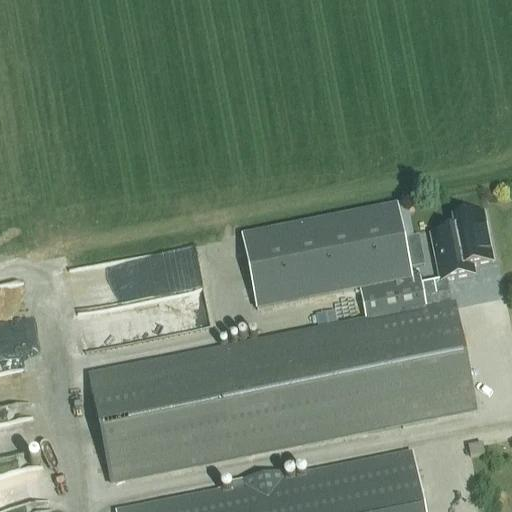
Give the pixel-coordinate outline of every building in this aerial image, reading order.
[(398,207),(242,238),(256,313),(360,292),(366,322),(425,310),(425,308),(452,302),(448,281),(474,276),(469,254),(465,255),(461,231),(432,237),(441,282),(434,283),(436,297),(424,299),(420,277),(412,279),(398,207)] [(195,246),(121,261),(138,341),(212,326),(195,246)] [(0,309),(31,305),(27,281),(0,285),(0,309)] [(366,325),(91,380),(105,449),(112,484),(288,449),(476,411),(456,312),(454,312),(452,302),(425,308),(425,310),(366,322),(366,325)] [(482,448),(470,450),(472,459),(485,456),(482,448)] [(424,511),(414,459),(286,485),(284,474),(244,482),(246,493),(148,511),(424,511)]
